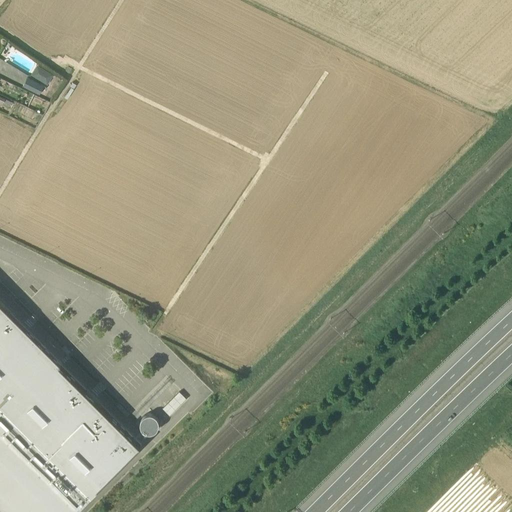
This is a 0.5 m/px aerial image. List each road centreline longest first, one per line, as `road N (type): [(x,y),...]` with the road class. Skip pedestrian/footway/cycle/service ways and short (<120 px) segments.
road 1 (motorway): [(511,320),(315,511)]
road 2 (motorway): [(350,511),(511,355)]
